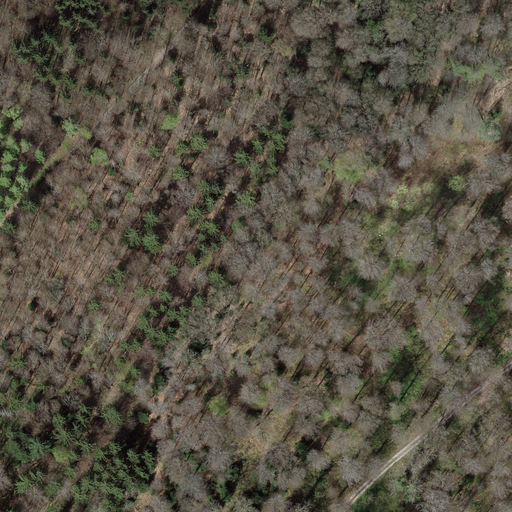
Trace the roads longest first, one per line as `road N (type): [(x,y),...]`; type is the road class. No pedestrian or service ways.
road 1 (track): [(0,234),(207,0)]
road 2 (track): [(348,511),(377,476),(511,364)]
